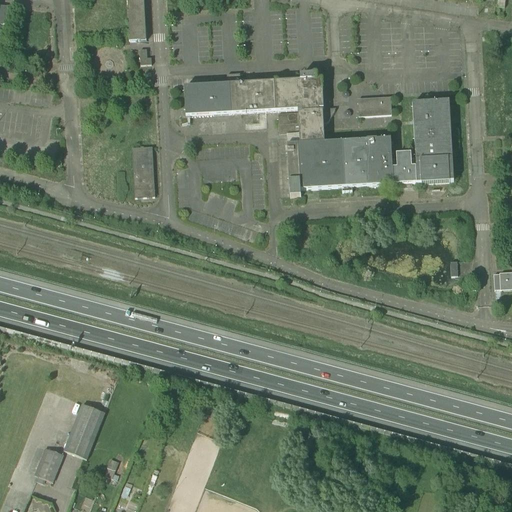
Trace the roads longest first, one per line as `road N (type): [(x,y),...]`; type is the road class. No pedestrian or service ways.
road 1 (motorway): [(511,419),(0,278)]
road 2 (motorway): [(0,308),(511,448)]
